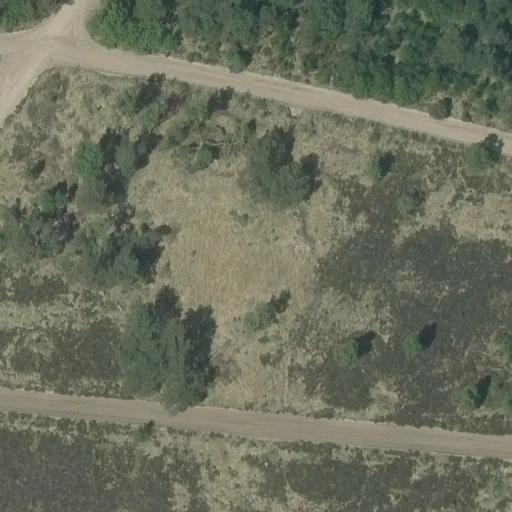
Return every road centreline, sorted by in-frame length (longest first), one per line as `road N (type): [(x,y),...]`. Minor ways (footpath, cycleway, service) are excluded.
road 1 (track): [(511,151),(43,54),(0,116)]
road 2 (track): [(0,401),(511,448)]
